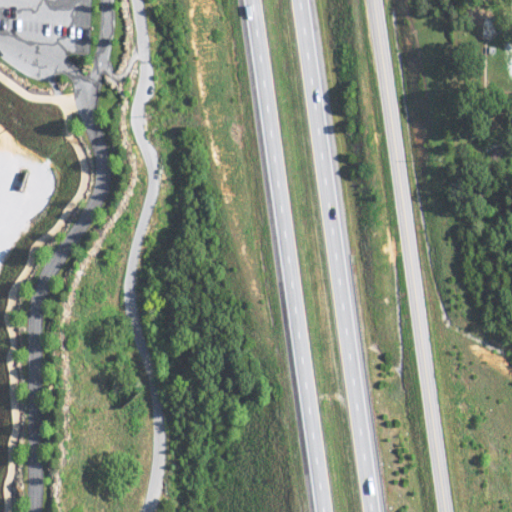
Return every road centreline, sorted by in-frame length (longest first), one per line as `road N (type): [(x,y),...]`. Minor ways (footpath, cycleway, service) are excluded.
road 1 (tertiary): [(364,0),(439,511)]
road 2 (trunk): [(368,511),(296,0)]
road 3 (trunk): [(249,0),(314,511)]
road 4 (residential): [(35,511),(36,305),(48,271),(102,189),(91,82)]
